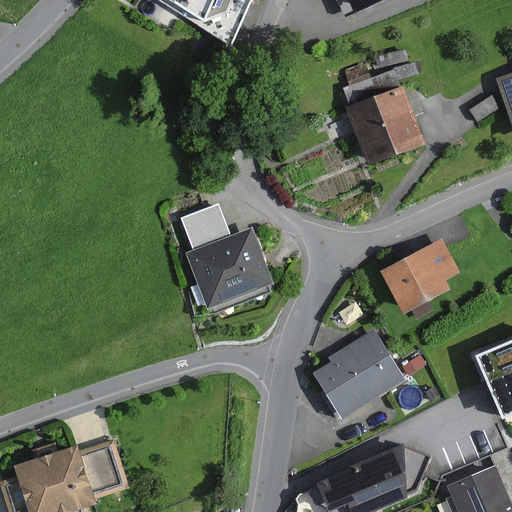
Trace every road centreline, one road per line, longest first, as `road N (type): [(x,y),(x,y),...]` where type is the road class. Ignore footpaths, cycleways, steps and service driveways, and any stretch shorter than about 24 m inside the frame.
road 1 (residential): [(0,427),(209,359),(294,351)]
road 2 (residential): [(335,252),(267,205),(248,181),(247,97),(278,0)]
road 3 (residential): [(511,180),(335,252)]
road 4 (residential): [(272,511),(294,351)]
